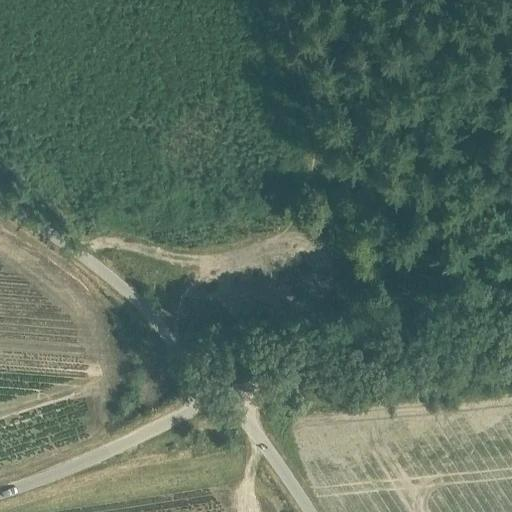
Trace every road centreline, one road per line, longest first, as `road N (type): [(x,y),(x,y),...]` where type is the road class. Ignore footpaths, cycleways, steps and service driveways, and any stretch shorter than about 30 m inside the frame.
road 1 (unclassified): [(212,401),(128,294),(0,198)]
road 2 (unclassified): [(230,395),(335,372),(511,350)]
road 3 (track): [(331,229),(350,311),(511,293)]
road 4 (track): [(280,0),(331,229)]
road 5 (unclassified): [(0,492),(212,401)]
road 6 (track): [(174,261),(331,229)]
road 7 (unclassified): [(309,511),(230,395)]
